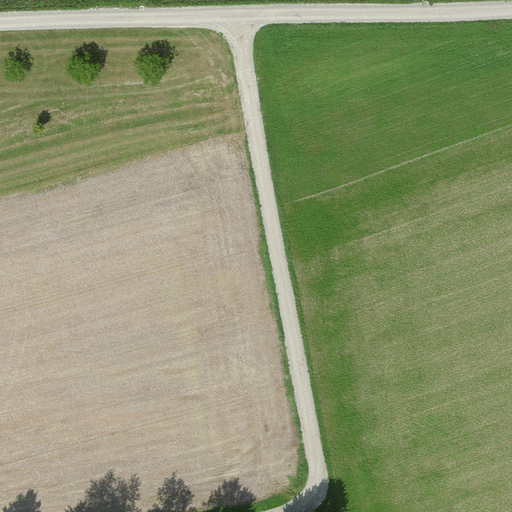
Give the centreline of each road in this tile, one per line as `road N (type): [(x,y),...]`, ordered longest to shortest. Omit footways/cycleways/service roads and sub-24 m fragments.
road 1 (track): [(239,15),(318,464),(313,490),(287,511)]
road 2 (track): [(0,21),(511,9)]
